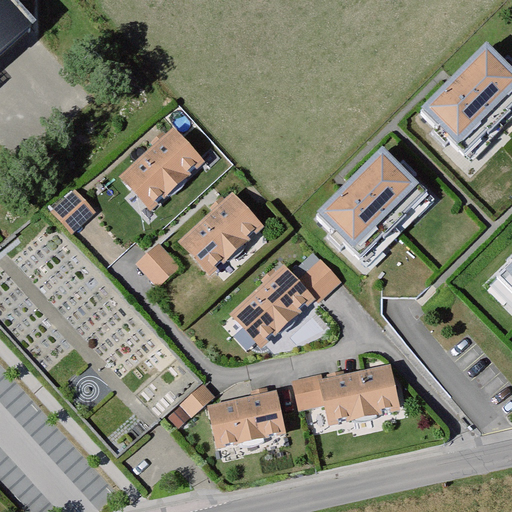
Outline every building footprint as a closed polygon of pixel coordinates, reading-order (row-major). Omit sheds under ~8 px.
[(0,0),(0,62),(31,35),(0,0)] [(511,90),(511,78),(484,50),(423,108),(456,144),(511,90)] [(202,161),(171,128),(118,177),(149,210),(202,161)] [(413,193),(378,157),(319,212),(354,248),(413,193)] [(91,210),(72,191),(52,212),(71,231),(91,210)] [(259,225),(227,192),(176,241),(208,275),(259,225)] [(157,244),(133,266),(155,289),(179,267),(157,244)] [(335,283),(311,257),(291,276),(281,265),(228,314),(261,350),(335,283)] [(511,257),(489,281),(511,303),(511,257)] [(390,369),(318,384),(323,408),(327,427),(398,413),(390,369)] [(315,378),(289,383),(296,414),(323,408),(318,384),(315,378)] [(216,397),(202,382),(169,414),(183,429),(203,409),(216,397)] [(274,394),(203,409),(211,449),(282,434),(274,394)]
